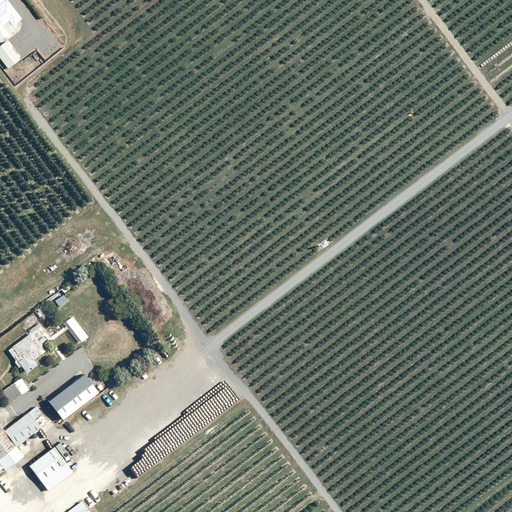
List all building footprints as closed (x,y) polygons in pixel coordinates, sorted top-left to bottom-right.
[(21,19),(6,0),(0,0),(0,40),(14,29),(12,26),(21,19)] [(21,59),(7,39),(0,44),(0,58),(7,69),(21,59)] [(63,286),(48,296),(58,310),(68,302),(62,294),(67,291),(63,286)] [(6,350),(15,361),(13,362),(18,368),(20,367),(25,374),(37,365),(33,360),(47,349),(39,340),(38,341),(30,331),(6,350)] [(110,384),(89,356),(81,362),(87,370),(83,372),(46,400),(62,420),(110,384)] [(28,389),(20,377),(0,390),(0,391),(8,403),(28,389)] [(48,421),(29,398),(13,410),(19,417),(4,429),(0,424),(0,469),(2,468),(4,471),(23,456),(16,446),(48,421)] [(72,472),(52,446),(28,465),(47,491),(72,472)] [(88,511),(81,501),(66,511),(88,511)]
